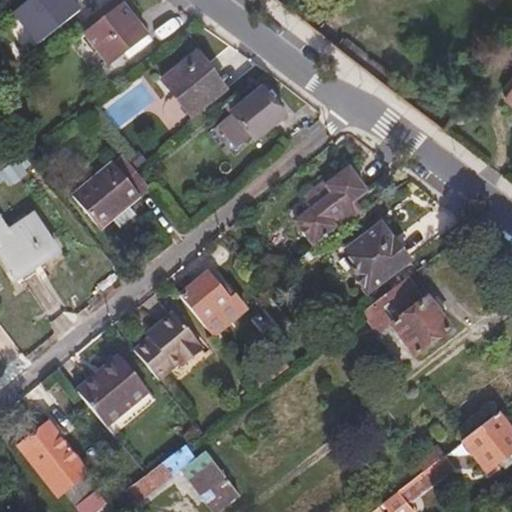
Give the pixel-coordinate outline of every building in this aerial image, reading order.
[(76,0),(32,0),(24,6),(43,35),(82,9),(76,0)] [(122,0),(85,29),(110,61),(125,50),(147,32),(122,0)] [(269,0),(297,21),(303,12),(286,0),(269,0)] [(478,0),(497,13),(505,0),(478,0)] [(313,34),(328,45),(335,36),(320,25),(313,34)] [(88,40),(106,64),(110,61),(85,29),(82,31),(88,40)] [(82,31),(63,46),(70,55),(88,40),(82,31)] [(147,32),(125,50),(129,56),(151,37),(147,32)] [(345,58),(372,78),(393,95),(401,83),(352,47),(345,58)] [(151,82),(182,121),(221,91),(191,52),(151,82)] [(241,106),(235,99),(230,102),(223,107),(252,142),(283,118),(260,91),(241,106)] [(1,147),(0,147),(0,169),(12,160),(1,147)] [(122,150),(72,189),(100,225),(112,215),(120,225),(138,211),(129,201),(149,184),(122,150)] [(304,201),(313,213),(297,225),(318,249),(364,214),(356,203),(366,195),(350,173),(329,189),(326,185),(304,201)] [(0,253),(16,277),(58,248),(32,213),(8,231),(0,219),(0,253)] [(345,248),(356,263),(349,269),(366,291),(408,258),(380,221),(345,248)] [(207,274),(179,296),(208,333),(212,338),(244,312),(213,273),(209,276),(207,274)] [(407,278),(361,312),(379,337),(391,328),(413,357),(449,329),(427,299),(424,300),(407,278)] [(149,341),(134,353),(155,379),(176,363),(181,369),(201,353),(171,314),(152,329),(157,335),(149,341)] [(152,329),(144,335),(149,341),(157,335),(152,329)] [(77,392),(97,416),(104,424),(146,391),(120,357),(77,392)] [(249,358),(236,368),(239,371),(255,391),(269,381),(259,370),(249,358)] [(259,370),(269,381),(281,371),(272,360),(259,370)] [(511,430),(497,412),(457,444),(460,448),(465,445),(486,471),(511,451),(511,430)] [(19,443),(57,493),(63,488),(82,511),(94,511),(109,501),(97,488),(100,485),(87,469),(88,467),(48,418),(19,443)] [(193,426),(183,434),(188,441),(199,434),(193,426)] [(183,446),(145,474),(129,486),(139,500),(181,468),(213,511),(214,511),(239,495),(204,449),(193,458),(183,446)] [(385,511),(412,511),(397,493),(380,506),(385,511)] [(117,511),(109,501),(94,511),(117,511)]
